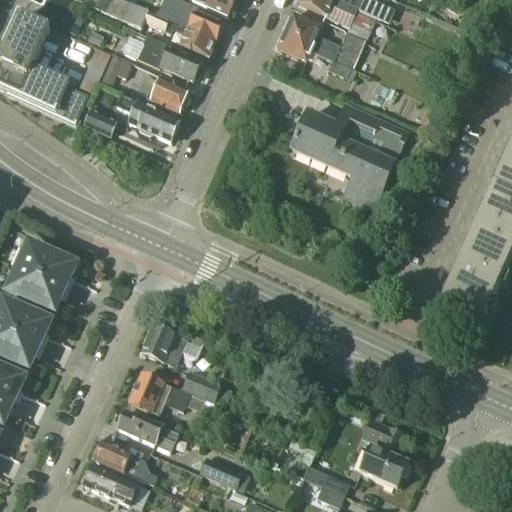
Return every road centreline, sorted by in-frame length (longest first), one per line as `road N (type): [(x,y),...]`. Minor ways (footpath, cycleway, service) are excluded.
road 1 (tertiary): [(482,395),(160,248)]
road 2 (residential): [(44,511),(160,248)]
road 3 (residential): [(160,248),(272,0)]
road 4 (residential): [(427,283),(511,98)]
road 5 (tertiary): [(160,248),(50,197),(0,159)]
road 6 (unclassified): [(434,511),(482,395)]
